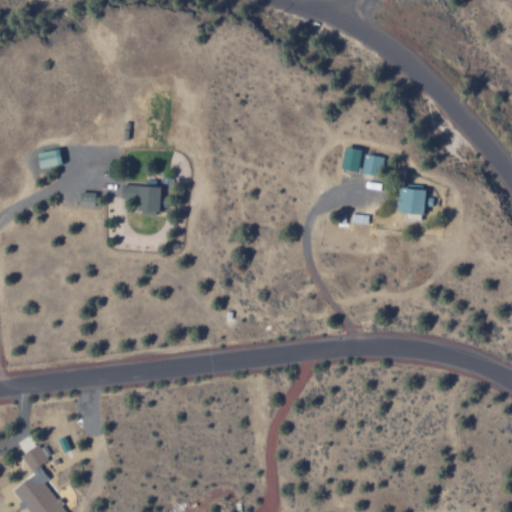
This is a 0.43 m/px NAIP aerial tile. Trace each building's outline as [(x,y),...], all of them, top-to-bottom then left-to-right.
[(337,167),(353,171),(358,150),(343,146),(337,167)] [(381,157),(362,153),(358,172),(376,176),(381,157)] [(156,213),(157,186),(118,184),(117,197),(133,198),(132,212),(156,213)] [(423,196),(423,187),(398,186),(397,211),(429,213),(429,197),(423,196)] [(30,475),(10,488),(25,511),(61,511),(41,482),(45,478),(36,465),(45,459),(34,444),(17,455),(30,475)]
